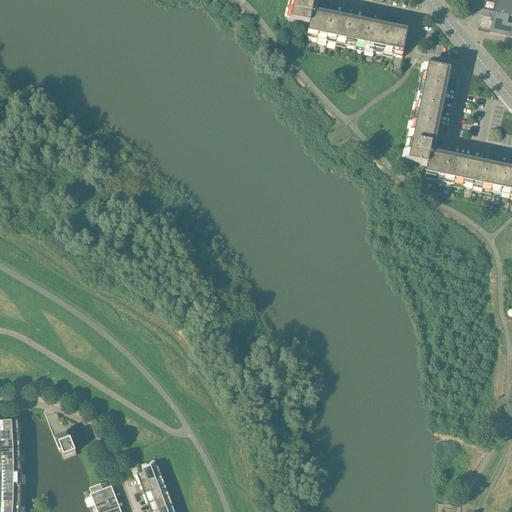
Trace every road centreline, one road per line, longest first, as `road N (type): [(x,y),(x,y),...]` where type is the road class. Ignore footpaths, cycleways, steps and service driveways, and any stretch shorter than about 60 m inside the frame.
road 1 (residential): [(511,153),(451,139),(463,77),(455,65),(411,56),(418,20)]
road 2 (residential): [(132,511),(101,436),(72,414),(25,400),(0,404)]
